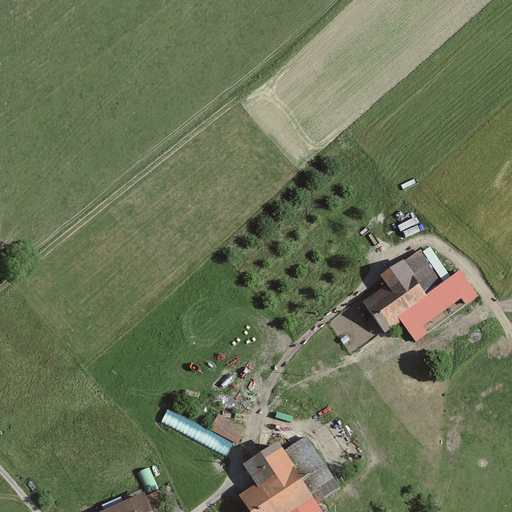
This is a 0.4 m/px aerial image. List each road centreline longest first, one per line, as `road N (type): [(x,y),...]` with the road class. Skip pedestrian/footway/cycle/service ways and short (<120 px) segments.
road 1 (track): [(236,455),(256,439),(281,365),(398,251),(433,240),(456,256),(511,327)]
road 2 (track): [(0,287),(242,92)]
